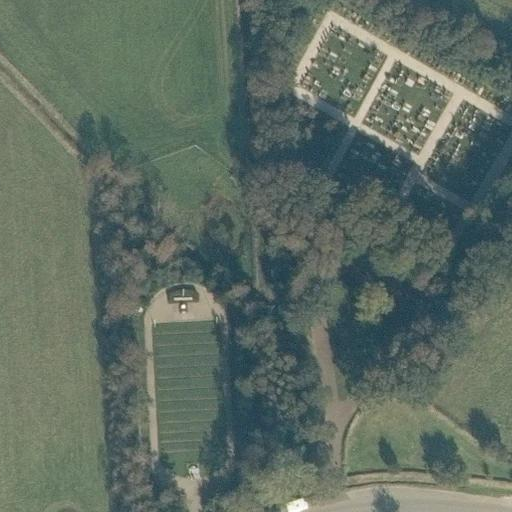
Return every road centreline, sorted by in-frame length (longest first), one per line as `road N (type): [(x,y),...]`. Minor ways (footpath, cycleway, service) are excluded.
road 1 (track): [(319,346),(313,292),(324,268),(347,268),(413,298),(416,316),(400,347),(335,425)]
road 2 (track): [(338,511),(335,425),(319,346)]
road 3 (unclassified): [(335,511),(369,505),(468,511)]
